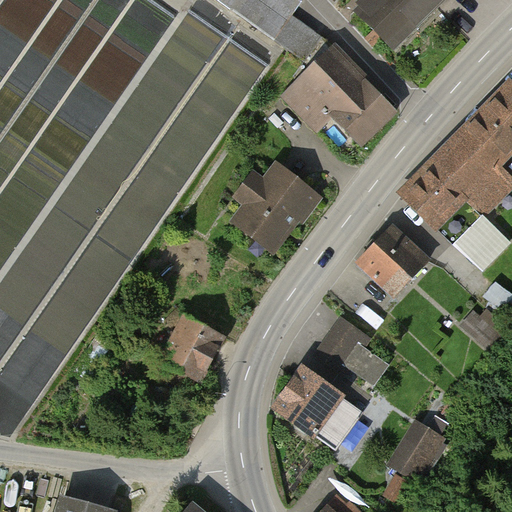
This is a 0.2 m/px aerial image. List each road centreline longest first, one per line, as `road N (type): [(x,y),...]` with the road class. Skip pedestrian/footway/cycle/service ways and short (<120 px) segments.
road 1 (tertiary): [(511,29),(430,117),(279,310),(245,383),(245,469)]
road 2 (unclassified): [(0,453),(160,471),(245,469)]
